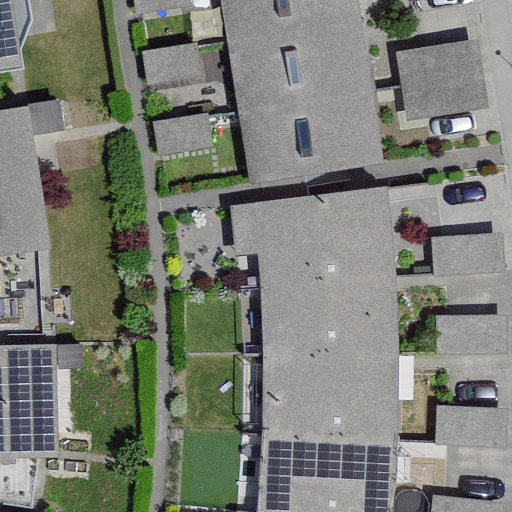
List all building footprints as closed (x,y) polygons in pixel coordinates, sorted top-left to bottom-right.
[(0,0),(0,75),(13,73),(1,0),(0,0)] [(189,4),(187,0),(140,0),(142,11),(189,4)] [(228,0),(258,186),(375,168),(363,93),(352,23),(348,0),(228,0)] [(194,43),(145,50),(150,81),(199,73),(194,43)] [(483,109),(475,43),(401,52),(409,118),(483,109)] [(209,143),(205,112),(159,119),(163,149),(209,143)] [(0,244),(41,237),(22,113),(0,116),(0,244)] [(245,113),(213,117),(219,162),(252,158),(245,113)] [(395,268),(386,187),(260,204),(273,353),(272,440),(263,511),(391,511),(401,408),(395,268)] [(495,241),(429,244),(430,283),(497,281),(495,241)] [(502,324),(435,323),(435,361),(501,362),(502,324)] [(0,459),(61,459),(59,349),(0,349),(0,459)] [(501,418),(435,416),(434,454),(500,456),(501,418)] [(495,511),(496,507),(431,499),(429,511),(495,511)]
